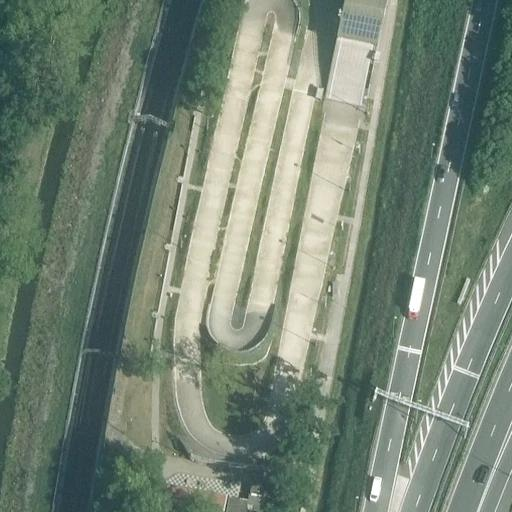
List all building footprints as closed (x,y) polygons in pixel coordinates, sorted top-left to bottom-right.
[(345,0),(326,97),(366,105),(386,0),(345,0)] [(166,275),(160,300),(172,302),(177,277),(166,275)] [(272,501),(274,492),(250,487),(248,497),(272,501)] [(222,511),(225,500),(167,489),(162,511),(222,511)] [(245,511),(247,503),(227,500),(225,511),(245,511)]
